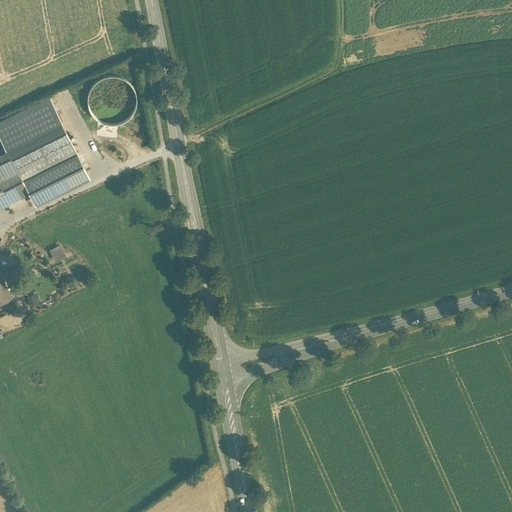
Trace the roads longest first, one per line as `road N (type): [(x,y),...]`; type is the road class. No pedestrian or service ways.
road 1 (secondary): [(227,371),(150,0)]
road 2 (secondary): [(227,371),(511,289)]
road 3 (track): [(177,140),(0,224)]
road 4 (secondary): [(253,511),(227,371)]
